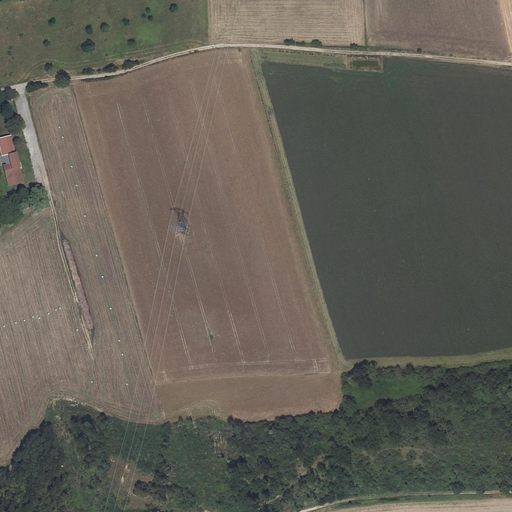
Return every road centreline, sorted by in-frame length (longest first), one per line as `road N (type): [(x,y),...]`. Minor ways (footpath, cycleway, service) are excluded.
road 1 (track): [(511,64),(237,47),(117,74),(22,84)]
road 2 (track): [(298,511),(374,496),(511,490)]
